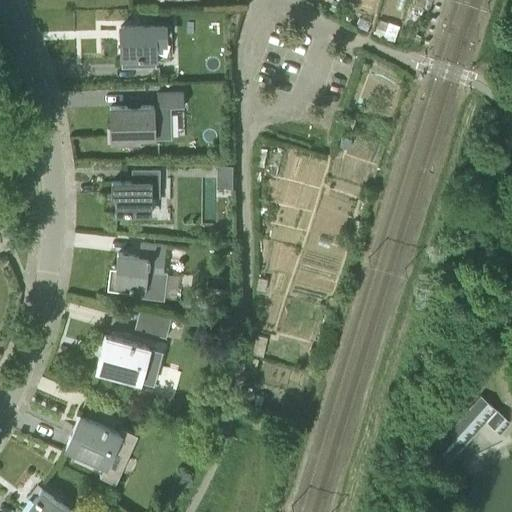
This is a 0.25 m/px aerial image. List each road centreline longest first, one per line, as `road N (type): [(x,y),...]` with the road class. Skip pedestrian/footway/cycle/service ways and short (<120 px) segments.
road 1 (unclassified): [(261,0),(245,44),(238,346),(227,408),(186,511)]
road 2 (track): [(511,274),(502,229),(507,128),(495,96),(275,0)]
road 3 (residential): [(0,405),(46,276),(51,173),(46,124),(4,0)]
